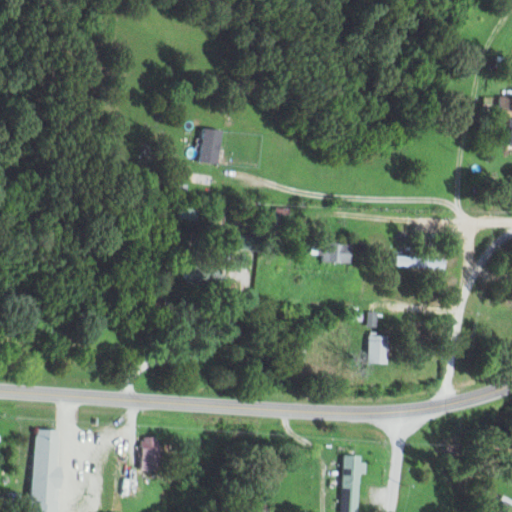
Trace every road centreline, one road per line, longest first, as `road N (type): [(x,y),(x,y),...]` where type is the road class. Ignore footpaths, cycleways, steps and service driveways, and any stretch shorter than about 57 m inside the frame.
road 1 (secondary): [(511,378),(400,412),(0,388)]
road 2 (residential): [(455,213),(282,213),(251,222),(228,319),(212,340),(188,354),(131,359),(118,395)]
road 3 (residential): [(61,391),(58,504),(84,505),(102,427),(124,412),(129,396)]
road 4 (residential): [(446,213),(452,144),(475,48),(505,0)]
road 5 (residential): [(444,404),(443,330),(458,272),(455,213)]
